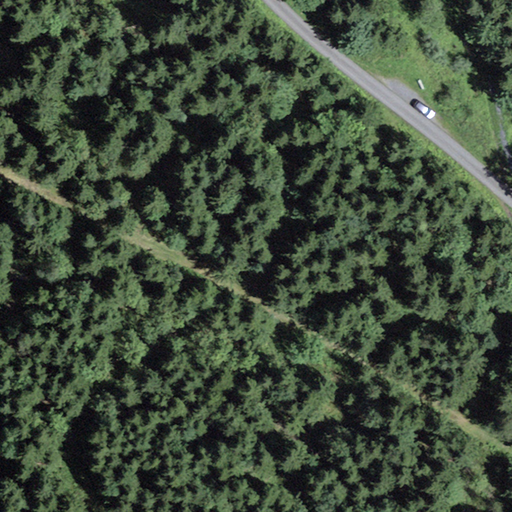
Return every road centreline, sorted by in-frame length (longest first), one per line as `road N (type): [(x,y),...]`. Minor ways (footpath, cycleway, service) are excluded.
road 1 (track): [(511,198),(328,53),(277,0)]
road 2 (track): [(452,0),(511,173)]
